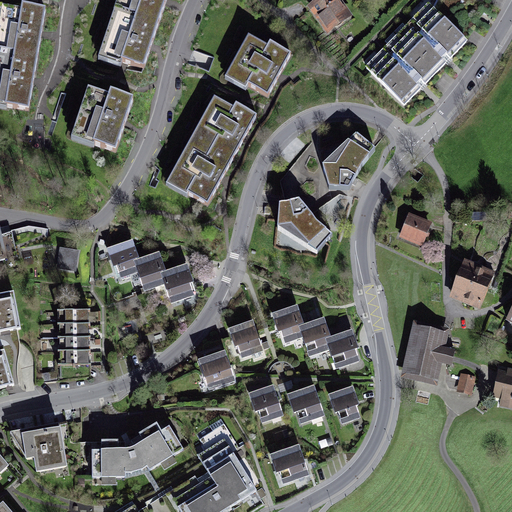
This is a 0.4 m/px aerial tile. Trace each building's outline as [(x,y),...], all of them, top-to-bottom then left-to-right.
[(113,0),(97,58),(124,66),(143,71),(150,47),(163,2),(163,0),(113,0)] [(339,0),(316,0),(308,6),(327,34),(351,17),(339,0)] [(44,10),(0,2),(0,102),(28,108),(40,33),(44,10)] [(417,27),(448,56),(464,39),(433,10),(417,27)] [(410,27),(389,49),(425,82),(446,60),(410,27)] [(268,48),(248,37),(225,80),(246,91),(248,87),(268,98),(291,56),(270,44),(268,48)] [(190,65),(210,73),(214,59),(194,52),(190,65)] [(386,52),(368,69),(404,106),(422,89),(386,52)] [(130,99),(86,86),(71,135),(115,148),(123,122),(130,99)] [(191,141),(231,163),(257,117),(236,106),(234,110),(214,99),(191,141)] [(376,147),(357,132),(321,164),(329,185),(350,186),(360,164),(376,147)] [(231,163),(191,141),(166,186),(187,198),(188,195),(208,206),(223,178),(231,163)] [(308,211),(300,195),(281,201),(279,226),(317,253),(333,235),(308,211)] [(435,225),(412,215),(401,238),(424,249),(435,225)] [(133,243),(108,252),(118,281),(137,275),(143,293),(164,286),(170,305),(196,296),(186,267),(166,275),(159,254),(139,260),(133,243)] [(81,254),(59,251),(57,270),(79,273),(81,254)] [(492,272),(465,262),(452,296),(480,306),(492,272)] [(0,330),(18,327),(12,297),(0,299),(0,330)] [(297,308),(274,315),(284,348),(303,343),(308,359),(331,351),(336,369),(362,362),(353,335),(330,342),(324,323),(303,330),(297,308)] [(90,314),(60,314),(60,365),(90,365),(90,314)] [(253,322),(230,330),(241,360),(264,352),(253,322)] [(451,335),(415,326),(403,376),(438,385),(443,366),(451,368),(455,352),(447,350),(451,335)] [(226,353),(199,362),(209,393),(236,384),(226,353)] [(0,356),(0,388),(11,386),(3,355),(0,356)] [(511,374),(499,372),(494,400),(499,401),(498,408),(511,411),(511,374)] [(480,383),(464,378),(458,395),(475,400),(480,383)] [(275,386),(251,395),(262,425),(286,416),(275,386)] [(314,386),(290,394),(301,426),(325,418),(314,386)] [(353,388),(330,396),(341,427),(363,420),(353,388)] [(58,422),(12,432),(27,459),(34,457),(38,472),(67,467),(58,422)] [(129,450),(95,449),(95,478),(123,478),(152,471),(185,453),(168,425),(129,450)] [(215,482),(182,502),(188,511),(225,511),(258,493),(226,440),(200,456),(215,482)] [(298,448),(271,457),(281,486),(308,476),(298,448)] [(0,452),(0,472),(10,463),(0,452)] [(13,511),(3,499),(0,502),(0,511),(13,511)]
